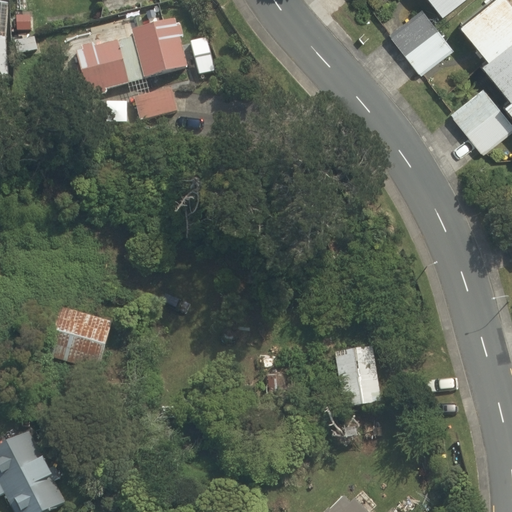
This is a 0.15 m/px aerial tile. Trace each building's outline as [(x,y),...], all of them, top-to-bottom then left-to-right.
[(430,0),(449,25),(481,0),(430,0)] [(511,4),(510,2),(471,32),(497,65),(489,70),(511,99),(511,4)] [(0,90),(9,90),(11,7),(0,6),(0,90)] [(458,53),(428,8),(389,35),(420,80),(458,53)] [(178,21),(132,33),(129,23),(61,41),(73,85),(85,82),(91,105),(146,90),(193,78),(178,21)] [(511,139),(511,127),(487,92),(452,117),(482,160),(511,139)] [(179,95),(138,106),(144,128),(185,116),(179,95)] [(118,328),(51,308),(37,354),(105,373),(118,328)] [(385,413),(377,350),(342,355),(350,417),(385,413)] [(76,511),(47,438),(0,457),(0,505),(10,501),(13,511),(76,511)] [(358,511),(348,501),(335,511),(358,511)]
